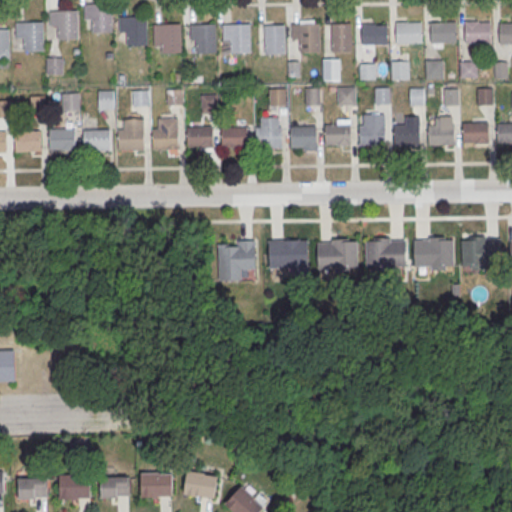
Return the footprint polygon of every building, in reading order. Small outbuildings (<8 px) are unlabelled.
[(84,5),(112,4),(112,33),(92,33),(91,20),(84,20),(84,5)] [(51,12),(78,11),(79,39),(58,40),(58,27),(51,27),(51,12)] [(119,17),(147,17),(148,46),(127,47),(127,32),(120,33),(119,17)] [(464,23),(490,22),(491,43),(464,44),(464,23)] [(16,24),(44,23),(44,51),(24,52),(23,39),(16,39),(16,24)] [(396,24),(422,23),(423,44),(397,44),(396,24)] [(430,23),(456,23),(457,43),(431,44),(430,23)] [(332,25),(352,24),(353,53),(332,53),(332,25)] [(499,24),(511,24),(511,44),(499,45),(499,24)] [(154,25),(182,25),(182,53),(161,53),(161,47),(154,47),(154,25)] [(191,26),(216,25),(216,54),(196,54),(195,41),(191,41),(191,26)] [(230,26),(250,25),(251,53),(230,54),(230,26)] [(299,25),(319,25),(320,53),(299,53),(299,25)] [(362,26),(388,25),(389,45),(362,46),(362,26)] [(264,26),(285,26),(285,54),(265,55),(264,26)] [(0,30),(10,30),(10,58),(0,58),(0,30)] [(47,60),(63,59),(64,74),(47,75),(47,60)] [(323,61),(340,61),(340,81),(323,81),(323,61)] [(426,62),(443,61),(443,79),(426,80),(426,62)] [(288,63),(300,62),(300,78),(288,78),(288,63)] [(391,62),(409,62),(409,80),(392,80),(391,62)] [(460,63),(476,62),(476,78),(460,78),(460,63)] [(494,63),(508,63),(508,78),(495,79),(494,63)] [(360,65),(375,64),(376,80),(360,80),(360,65)] [(338,88),(356,88),(356,105),(338,106),(338,88)] [(306,89),(321,89),(322,105),(306,105),(306,89)] [(375,89),(390,89),(390,104),(375,105),(375,89)] [(410,89),(424,89),(424,106),(410,106),(410,89)] [(477,89),(493,89),(493,104),(478,105),(477,89)] [(133,90),(149,90),(149,108),(134,109),(133,90)] [(167,90),(183,90),(183,105),(167,106),(167,90)] [(270,90),(285,90),(286,105),(270,106),(270,90)] [(444,90),(460,90),(460,105),(445,106),(444,90)] [(98,91),(114,91),(114,109),(99,110),(98,91)] [(63,96),(79,95),(80,111),(64,111),(63,96)] [(202,96),(217,95),(217,111),(202,111),(202,96)] [(30,98),(46,97),(47,112),(31,113),(30,98)] [(0,101),(11,101),(11,116),(0,116),(0,101)] [(359,127),(363,126),(363,115),(385,115),(386,146),(360,147),(359,127)] [(393,126),(406,125),(405,118),(420,117),(420,146),(394,147),(393,126)] [(428,126),(435,126),(435,117),(452,117),(453,125),(454,125),(454,146),(428,147),(428,126)] [(152,130),(159,130),(158,119),(178,118),(179,150),(153,150),(152,130)] [(118,130),(124,130),(124,120),(144,120),(145,150),(119,151),(118,130)] [(462,124),(488,123),(489,144),(463,145),(462,124)] [(496,124),(511,123),(511,144),(497,145),(496,124)] [(324,126),(351,125),(351,146),(325,147),(324,126)] [(187,128),(213,127),(214,148),(187,148),(187,128)] [(221,128),(248,127),(248,148),(222,149),(221,128)] [(256,128),(282,127),(283,148),(256,149),(256,128)] [(290,128),(316,127),(317,148),(291,149),(290,128)] [(48,130),(75,129),(75,149),(49,150),(48,130)] [(83,131),(109,130),(110,151),(84,152),(83,131)] [(15,132),(41,131),(42,152),(15,153),(15,132)] [(390,238),(374,239),(374,242),(366,242),(367,268),(375,268),(375,273),(390,272),(390,267),(406,266),(405,240),(390,240),(390,238)] [(429,239),(445,238),(445,241),(453,241),(454,267),(446,267),(446,272),(431,272),(431,267),(415,268),(414,241),(429,241),(429,239)] [(486,238),(470,238),(470,241),(462,241),(463,267),(471,267),(471,272),(486,271),(486,266),(502,266),(501,239),(486,240),(486,238)] [(333,241),(349,240),(349,243),(357,243),(358,269),(350,269),(350,274),(335,274),(335,269),(319,270),(318,243),(333,243),(333,241)] [(268,241),(269,269),(294,268),(295,277),(309,277),(308,242),(299,242),(299,241),(268,241)] [(256,242),(256,270),(242,271),(242,281),(220,281),(219,246),(230,245),(230,248),(239,248),(238,243),(256,242)] [(0,351),(14,351),(15,382),(0,382),(0,351)] [(187,472),(184,496),(214,500),(217,478),(205,476),(205,475),(187,472)] [(141,474),(159,474),(159,475),(172,475),(172,497),(158,498),(158,499),(141,499),(141,474)] [(60,476),(78,476),(78,477),(91,477),(91,500),(77,500),(77,501),(60,502),(60,476)] [(101,479),(129,478),(130,496),(118,496),(118,498),(101,498),(101,479)] [(19,481),(47,480),(47,498),(36,498),(36,500),(19,500),(19,481)] [(241,488),(226,505),(233,511),(262,511),(265,509),(241,488)]
